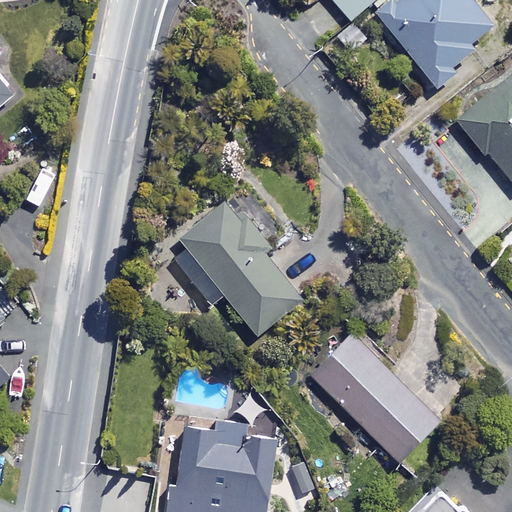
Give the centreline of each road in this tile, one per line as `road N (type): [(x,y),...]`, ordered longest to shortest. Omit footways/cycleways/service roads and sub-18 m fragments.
road 1 (tertiary): [(138,0),(51,511)]
road 2 (residential): [(511,343),(289,71),(259,10)]
